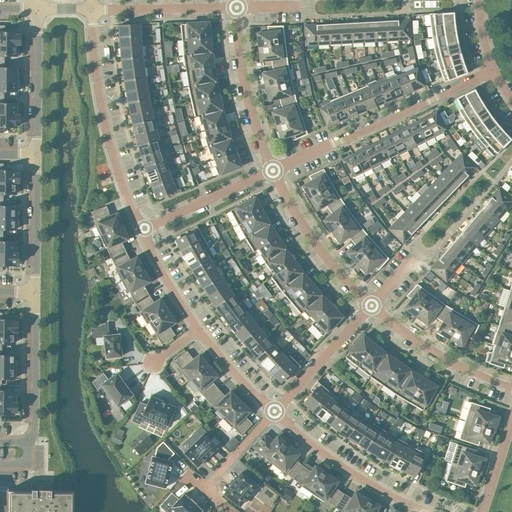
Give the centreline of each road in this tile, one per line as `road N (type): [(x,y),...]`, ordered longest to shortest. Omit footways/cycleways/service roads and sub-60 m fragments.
road 1 (residential): [(488,69),(270,170)]
road 2 (residential): [(92,7),(102,117),(142,230)]
road 3 (residential): [(274,412),(342,465),(428,511)]
road 4 (residential): [(270,170),(313,243),(370,307)]
road 5 (residential): [(234,7),(270,170)]
road 6 (residential): [(370,307),(442,356),(511,388)]
road 7 (residential): [(25,442),(35,431),(35,292)]
road 8 (residential): [(35,152),(37,8)]
road 9 (residential): [(370,307),(274,412)]
road 10 (residential): [(234,7),(92,7)]
road 11 (residential): [(142,230),(270,170)]
road 12 (residential): [(35,292),(35,152)]
